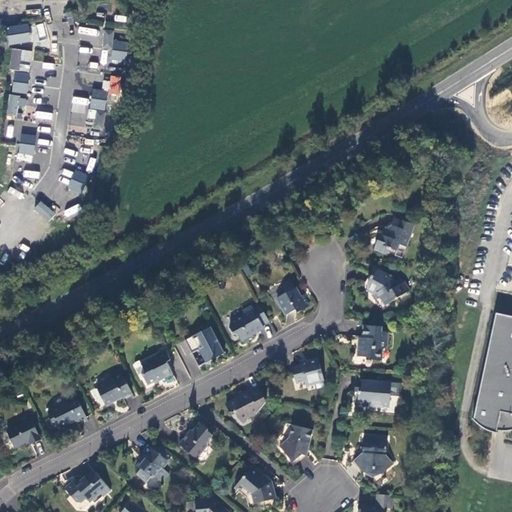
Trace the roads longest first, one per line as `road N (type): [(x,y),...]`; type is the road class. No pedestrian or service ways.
road 1 (secondary): [(0,336),(185,242),(511,47)]
road 2 (unclassified): [(0,501),(320,325),(331,297),(326,265)]
road 3 (track): [(486,473),(465,441),(489,303)]
